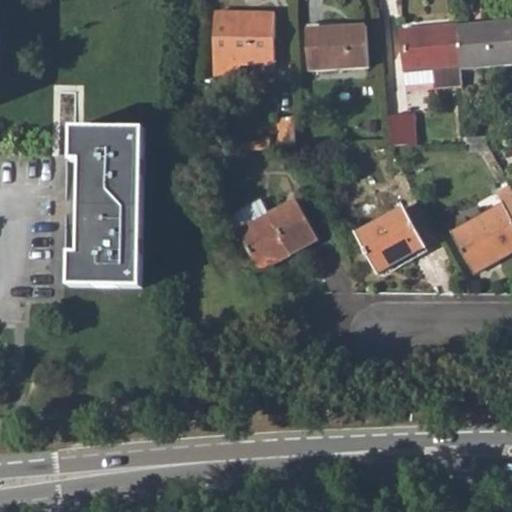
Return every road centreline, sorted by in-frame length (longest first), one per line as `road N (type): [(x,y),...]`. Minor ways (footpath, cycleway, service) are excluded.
road 1 (tertiary): [(249,458),(511,457)]
road 2 (tertiary): [(0,500),(185,477),(249,458)]
road 3 (tertiary): [(249,458),(184,454),(0,471)]
road 4 (residential): [(511,319),(434,318),(373,333)]
